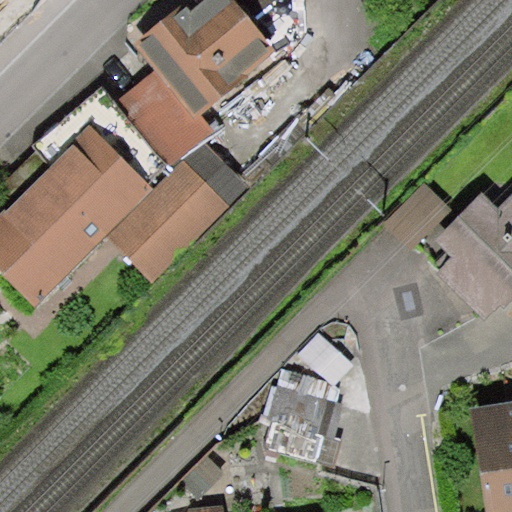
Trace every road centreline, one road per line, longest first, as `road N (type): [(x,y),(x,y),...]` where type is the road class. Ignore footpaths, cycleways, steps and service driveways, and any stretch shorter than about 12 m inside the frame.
road 1 (residential): [(416,511),(379,259)]
road 2 (residential): [(104,0),(0,102)]
